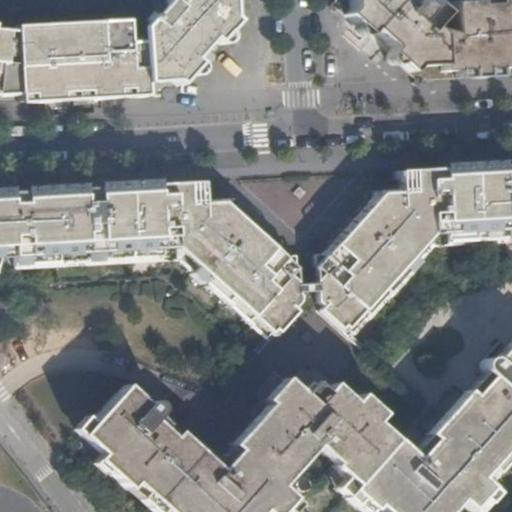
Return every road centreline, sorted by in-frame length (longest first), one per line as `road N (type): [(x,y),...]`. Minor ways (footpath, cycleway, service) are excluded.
road 1 (residential): [(0,154),(300,133)]
road 2 (residential): [(300,133),(511,124)]
road 3 (residential): [(300,133),(293,0)]
